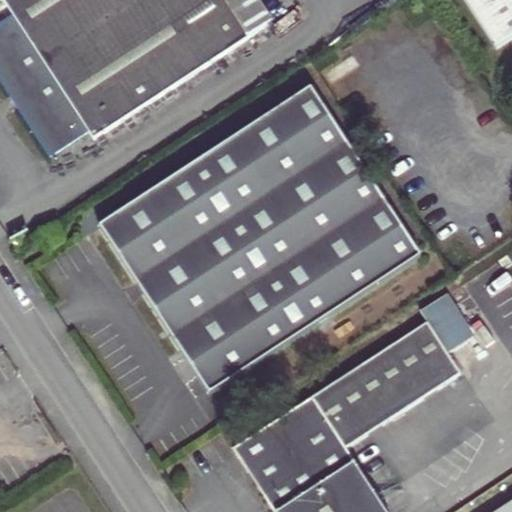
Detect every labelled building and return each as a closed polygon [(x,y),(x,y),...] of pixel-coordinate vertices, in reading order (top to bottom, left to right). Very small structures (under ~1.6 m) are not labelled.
[(0,0),(0,105),(39,165),(76,141),(82,152),(257,31),(235,0),(0,0)] [(511,0),(450,0),(488,58),(511,41),(511,0)] [(103,231),(211,395),(422,260),(312,93),(103,231)] [(28,249),(37,264),(58,251),(47,236),(28,249)] [(232,456),(269,511),(382,511),(344,454),(460,378),(427,327),(232,456)]
